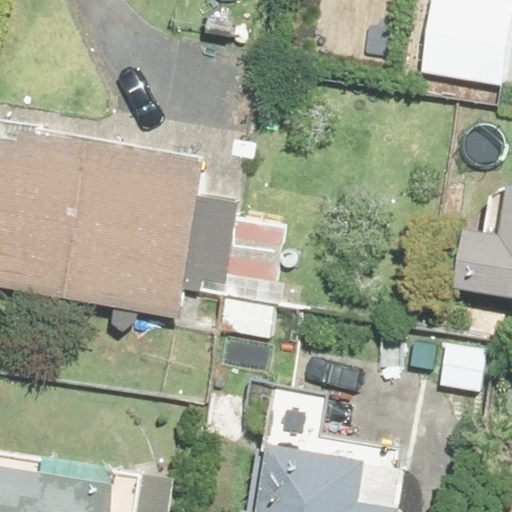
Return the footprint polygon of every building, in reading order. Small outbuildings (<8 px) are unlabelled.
[(511,0),(459,0),(511,9),(511,0)] [(237,252),(156,240),(165,187),(0,159),(0,345),(134,368),(137,355),(221,367),(237,252)] [(511,236),(416,218),(393,331),(511,354),(511,236)] [(495,352),(453,346),(446,389),(488,395),(495,352)] [(359,444),(213,419),(192,511),(342,511),(344,504),(359,444)] [(0,511),(82,511),(83,510),(0,498),(0,511)]
